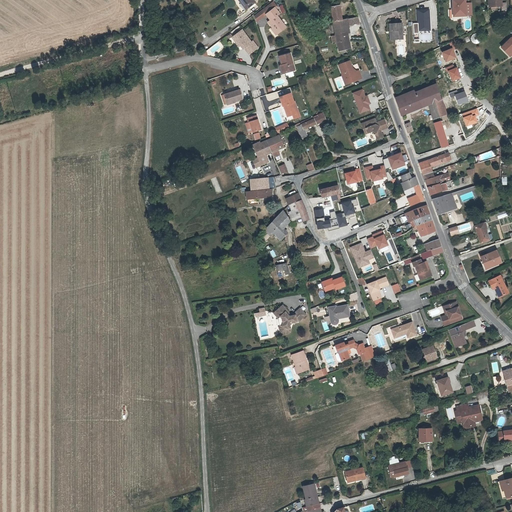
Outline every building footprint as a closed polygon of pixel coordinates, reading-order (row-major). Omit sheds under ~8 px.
[(254,0),(240,0),(247,8),(256,1),(254,0)] [(453,9),(455,9),(455,16),(472,15),(471,2),(464,3),(464,0),(454,0),(453,0),(453,9)] [(489,0),(490,6),(501,6),(501,11),(506,10),(506,3),(501,3),(500,0),(489,0)] [(263,9),(266,13),(275,6),(272,3),(263,9)] [(333,20),(342,19),(340,4),(331,5),(332,18),(330,18),(330,20),(333,20)] [(272,26),(277,32),(285,25),(277,14),(279,12),(275,6),(266,13),(270,18),(268,21),(272,26)] [(266,13),(262,8),(255,14),(257,20),(266,13)] [(429,10),(418,10),(418,30),(429,30),(429,10)] [(350,48),(346,24),(346,18),(342,19),(333,20),(338,50),(350,48)] [(389,31),(392,31),(393,39),(402,39),(401,23),(389,23),(389,31)] [(242,28),(233,34),(240,43),(242,47),(244,46),(248,52),(257,46),(252,40),(251,41),(242,28)] [(238,44),(240,43),(233,34),(231,35),(238,44)] [(511,36),(501,47),(505,51),(508,48),(511,51),(511,50),(511,36)] [(205,58),(223,47),(219,41),(202,52),(205,58)] [(283,63),(285,71),(294,69),(290,52),(279,55),(281,64),(283,63)] [(350,77),(351,81),(360,77),(358,69),(355,70),(350,66),(351,66),(349,60),(338,64),(340,70),(343,72),(341,74),(347,78),(350,77)] [(436,83),(441,97),(461,89),(455,73),(435,80),(436,83)] [(344,83),(351,81),(350,77),(347,78),(341,74),(344,83)] [(404,112),(429,102),(441,97),(436,83),(415,92),(414,90),(407,93),(395,98),(401,115),(404,114),(404,112)] [(240,88),(225,92),(225,93),(227,101),(227,102),(243,98),(240,88)] [(359,107),(361,106),(363,112),(371,109),(369,104),(368,102),(370,101),(369,96),(366,96),(364,89),(354,93),(359,107)] [(291,113),(297,111),(294,100),(293,100),(290,92),(279,96),(282,105),(283,105),(284,104),(288,114),(291,113)] [(442,114),(446,113),(441,97),(429,102),(435,117),(442,114)] [(317,122),(324,120),(322,113),(317,115),(318,117),(316,118),(317,122)] [(442,114),(446,130),(451,129),(446,113),(442,114)] [(249,123),(251,131),(251,132),(259,131),(256,116),(247,118),(248,124),(249,123)] [(296,125),(300,136),(304,134),(302,128),(317,122),(316,118),(296,125)] [(407,131),(425,125),(422,118),(405,124),(407,131)] [(378,139),(383,138),(381,133),(383,133),(382,131),(383,130),(383,129),(388,127),(386,120),(378,123),(376,119),(363,123),(366,132),(368,131),(369,132),(370,133),(374,132),(377,133),(376,134),(378,139)] [(277,128),(279,132),(287,129),(285,124),(277,128)] [(488,138),(489,143),(500,139),(500,134),(488,138)] [(275,151),(282,148),(277,137),(264,142),(269,153),(271,158),(277,156),(275,151)] [(455,143),(453,137),(449,139),(441,141),(443,147),(455,143)] [(264,142),(259,145),(258,143),(251,146),(256,159),(264,156),(269,153),(264,142)] [(424,174),(432,171),(430,166),(451,158),(449,152),(419,162),(424,174)] [(401,153),(387,157),(392,169),(405,165),(401,153)] [(264,156),(256,159),(251,161),(254,168),(267,162),(264,156)] [(282,165),(276,168),(278,174),(285,171),(282,165)] [(372,165),(364,167),(367,181),(371,180),(372,182),(383,179),(383,177),(386,177),(384,166),(381,166),(382,168),(374,170),(372,165)] [(355,170),(343,173),(347,185),(363,181),(360,167),(355,168),(355,170)] [(401,176),(404,183),(401,184),(404,190),(414,187),(417,196),(407,199),(410,206),(424,201),(413,171),(401,176)] [(446,182),(443,174),(434,177),(426,179),(429,187),(446,182)] [(249,181),(250,192),(267,190),(266,179),(249,181)] [(452,186),(450,180),(446,182),(429,187),(431,194),(448,188),(452,186)] [(319,190),(321,196),(337,193),(338,193),(337,186),(319,190)] [(473,186),(457,191),(457,193),(458,193),(459,195),(474,190),(473,186)] [(375,201),(370,187),(365,189),(370,203),(375,201)] [(270,189),(267,190),(250,192),(245,193),(247,200),(271,196),(270,189)] [(288,205),(291,204),(300,199),(297,192),(285,199),(288,205)] [(438,212),(456,206),(453,195),(452,193),(433,199),(438,212)] [(300,199),(291,204),(294,210),(289,212),(292,219),(301,215),(303,220),(307,218),(306,215),(305,211),(300,199)] [(323,208),(315,210),(317,229),(331,227),(330,220),(336,218),(339,228),(347,225),(346,218),(354,216),(353,213),(355,213),(354,206),(358,205),(356,200),(339,204),(341,213),(335,214),(335,211),(330,212),(330,218),(324,219),(323,208)] [(405,217),(408,223),(414,220),(430,214),(427,206),(419,207),(399,216),(400,218),(401,217),(402,218),(405,217)] [(263,231),(269,236),(272,233),(280,240),(286,233),(282,229),(290,220),(287,216),(282,211),(263,231)] [(417,227),(425,224),(433,220),(430,214),(414,220),(417,227)] [(434,225),(433,220),(425,224),(427,229),(434,225)] [(436,231),(434,225),(427,229),(425,224),(417,227),(422,237),(436,231)] [(488,228),(487,224),(475,227),(480,243),(489,240),(486,228),(488,228)] [(449,229),(452,237),(461,234),(458,226),(449,229)] [(382,230),(372,234),(373,236),(367,238),(371,248),(377,246),(378,249),(388,245),(382,230)] [(428,251),(433,249),(441,246),(439,239),(425,244),(428,251)] [(361,242),(350,247),(358,268),(369,263),(368,260),(373,258),(370,250),(366,252),(361,242)] [(443,252),(441,246),(433,249),(435,254),(441,252),(442,252),(443,252)] [(498,253),(497,251),(481,257),(483,261),(486,268),(501,262),(498,253)] [(414,261),(413,261),(414,265),(415,265),(418,273),(422,271),(424,277),(432,274),(429,268),(427,269),(424,261),(422,262),(419,253),(412,256),(414,261)] [(279,270),(288,267),(286,261),(277,264),(279,270)] [(323,285),(328,287),(334,285),(335,287),(344,284),(341,275),(332,278),(330,279),(329,277),(321,280),(323,285)] [(379,296),(380,296),(377,289),(378,288),(379,288),(379,286),(388,283),(386,275),(367,282),(373,298),(379,296)] [(489,280),(492,287),(496,285),(500,294),(503,292),(504,294),(509,292),(500,275),(489,280)] [(394,293),(401,291),(399,284),(392,286),(394,293)] [(499,297),(504,294),(503,292),(500,294),(496,285),(492,287),(492,288),(494,287),(499,297)] [(423,304),(429,302),(426,295),(421,297),(423,304)] [(299,319),(306,312),(301,305),(292,313),(291,313),(290,313),(287,311),(288,310),(289,309),(283,302),(276,308),(280,313),(282,316),(283,320),(282,323),(281,325),(283,328),(286,329),(289,328),(290,326),(289,325),(291,320),(299,319)] [(457,302),(447,306),(449,314),(446,315),(442,317),(444,326),(463,319),(457,302)] [(331,321),(332,322),(333,322),(335,322),(336,321),(337,320),(337,319),(337,318),(348,314),(345,304),(334,307),(334,306),(327,308),(330,320),(331,321)] [(258,308),(259,312),(254,313),(255,317),(266,316),(264,307),(258,308)] [(282,316),(280,313),(278,315),(280,322),(279,325),(281,329),(286,331),(290,329),(291,326),(290,326),(289,328),(286,329),(283,328),(281,325),(282,323),(283,320),(282,316)] [(412,322),(391,329),(394,337),(406,333),(407,337),(416,334),(412,322)] [(455,347),(464,344),(462,337),(466,336),(464,330),(475,327),(474,322),(449,330),(452,337),(455,347)] [(349,356),(346,348),(345,347),(348,346),(349,347),(352,346),(353,341),(354,341),(353,339),(347,341),(347,343),(344,344),(344,342),(343,341),(334,344),(337,351),(336,352),(334,354),(336,359),(339,360),(341,359),(349,356)] [(367,358),(375,356),(373,350),(371,345),(364,347),(362,342),(358,344),(356,348),(358,353),(365,351),(367,358)] [(432,346),(422,349),(426,361),(436,357),(432,346)] [(296,363),(298,370),(307,367),(304,358),(306,357),(303,348),(292,352),(296,363)] [(387,355),(383,356),(388,372),(392,370),(387,355)] [(511,368),(503,371),(507,385),(511,383),(511,368)] [(500,375),(493,376),(494,385),(501,384),(500,375)] [(446,377),(436,381),(440,395),(451,391),(446,377)] [(458,422),(463,421),(465,428),(470,427),(470,423),(473,422),(473,423),(479,421),(478,415),(480,415),(478,406),(470,408),(470,409),(468,409),(467,404),(457,407),(458,411),(455,412),(458,422)] [(438,406),(418,411),(420,417),(440,412),(438,406)] [(420,440),(431,440),(431,429),(419,429),(420,440)] [(499,440),(511,438),(511,430),(503,431),(503,432),(498,432),(499,440)] [(388,465),(387,465),(389,471),(390,476),(394,475),(395,475),(399,474),(403,473),(408,472),(406,467),(404,461),(398,462),(388,465)] [(344,470),(346,478),(356,476),(356,478),(364,476),(362,466),(344,470)] [(505,497),(511,495),(511,477),(499,480),(501,490),(503,489),(505,497)] [(313,482),(310,483),(313,495),(315,502),(318,501),(313,482)] [(302,484),(305,497),(313,495),(310,483),(302,484)] [(315,502),(313,495),(305,497),(304,497),(306,504),(315,502)] [(303,510),(307,509),(319,506),(318,501),(315,502),(306,504),(302,505),(303,510)]
